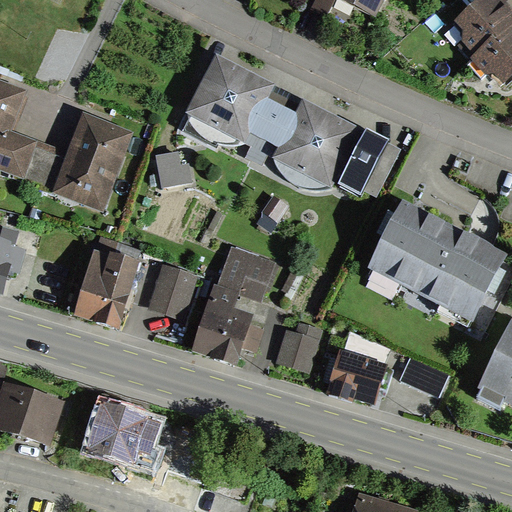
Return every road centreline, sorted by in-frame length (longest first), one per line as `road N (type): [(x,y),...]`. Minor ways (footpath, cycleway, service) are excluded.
road 1 (primary): [(0,326),(511,480)]
road 2 (residential): [(185,0),(511,148)]
road 3 (residential): [(0,466),(150,511)]
